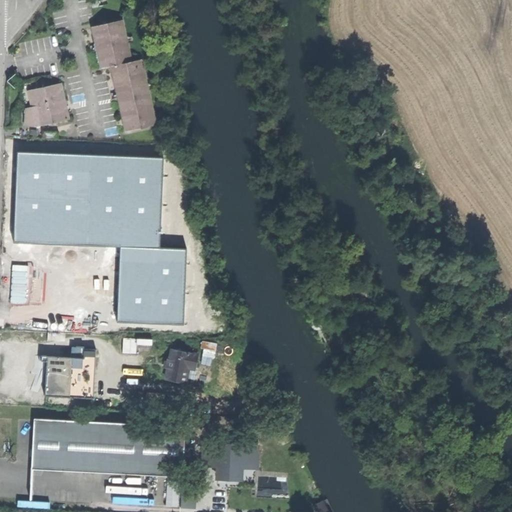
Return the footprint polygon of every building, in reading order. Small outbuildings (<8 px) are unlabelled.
[(91,0),(93,8),(99,7),(98,0),(91,0)] [(122,20),(92,27),(101,69),(111,66),(126,132),(154,126),(140,60),(131,62),(122,20)] [(31,109),(35,128),(68,121),(61,85),(31,92),(35,108),(31,109)] [(25,128),(35,128),(31,109),(25,110),(25,128)] [(44,158),(42,217),(165,222),(167,163),(44,158)] [(13,236),(12,254),(178,261),(179,246),(180,223),(165,222),(42,217),(14,216),(13,236)] [(198,247),(179,246),(178,261),(181,261),(180,285),(196,285),(198,247)] [(21,298),(20,317),(204,326),(206,287),(22,279),(21,298)] [(76,347),(75,358),(83,358),(83,347),(76,347)] [(166,379),(186,384),(189,368),(195,369),(198,355),(172,350),(170,360),(168,359),(166,368),(168,369),(166,379)] [(45,396),(81,398),(83,358),(75,358),(46,357),(46,376),(45,396)] [(33,444),(32,468),(183,476),(186,426),(34,418),(33,444)] [(205,443),(204,462),(219,463),(218,476),(241,477),(241,464),(256,465),(257,445),(205,443)] [(168,504),(180,504),(180,479),(167,479),(168,504)] [(195,508),(197,496),(183,493),(181,505),(195,508)]
